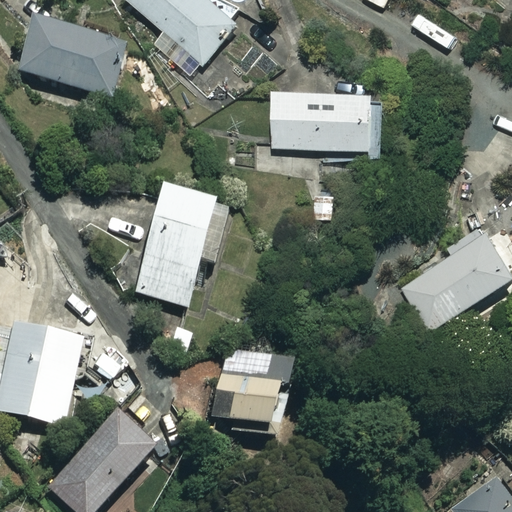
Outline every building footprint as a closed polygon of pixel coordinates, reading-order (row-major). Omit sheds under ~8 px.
[(154,44),(184,69),(195,56),(204,64),(242,20),(218,0),(129,0),(166,31),(154,44)] [(127,50),(33,23),(18,74),(112,102),(127,50)] [(273,91),(273,149),(368,150),(368,158),(380,159),(381,92),(273,91)] [(212,204),(159,191),(134,297),(188,309),(212,204)] [(511,279),(511,269),(487,232),(401,289),(430,333),(511,279)] [(80,344),(0,328),(0,415),(64,428),(80,344)] [(264,440),(281,362),(237,353),(236,358),(224,356),(210,423),(242,430),(241,435),(264,440)] [(96,511),(155,448),(117,413),(47,491),(70,511),(96,511)] [(511,511),(511,507),(493,480),(449,509),(450,511),(511,511)]
